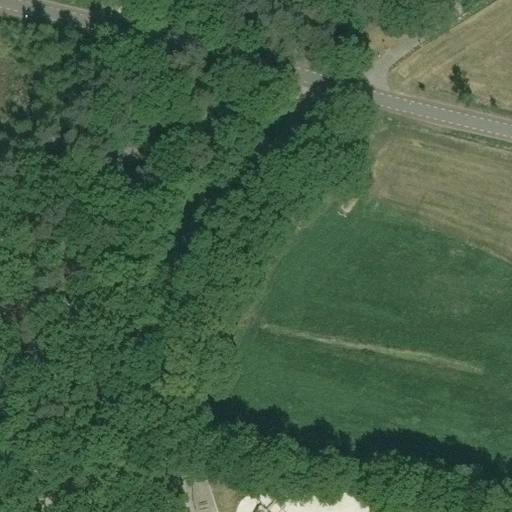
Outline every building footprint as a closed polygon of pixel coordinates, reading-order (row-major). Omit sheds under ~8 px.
[(61,273),(79,281),(89,258),(70,251),(61,273)] [(29,288),(44,275),(29,256),(14,268),(29,288)] [(114,292),(89,295),(92,314),(116,311),(114,292)] [(0,322),(0,326),(25,323),(22,303),(0,305),(0,322)] [(100,349),(86,329),(70,341),(85,361),(100,349)] [(41,374),(50,351),(32,344),(22,366),(41,374)]
